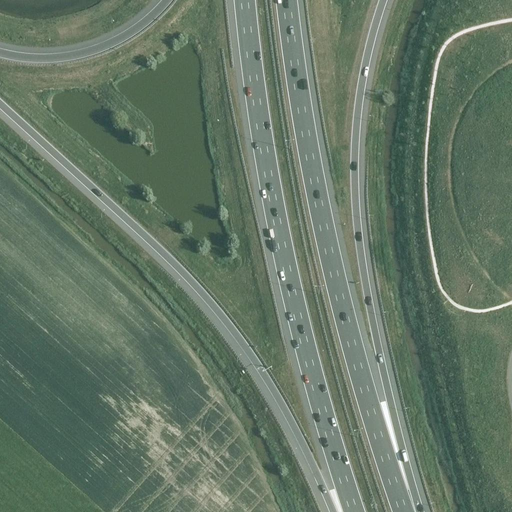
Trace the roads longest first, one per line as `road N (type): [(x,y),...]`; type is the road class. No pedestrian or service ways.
road 1 (motorway): [(0,105),(223,318),(276,395),(334,511)]
road 2 (motorway): [(404,511),(339,297),(286,0)]
road 3 (motorway): [(243,0),(287,269),(353,511)]
road 4 (motorway): [(405,511),(355,205),(365,74),(387,0)]
road 5 (motorway): [(167,0),(135,31),(87,52),(51,59),(0,52)]
